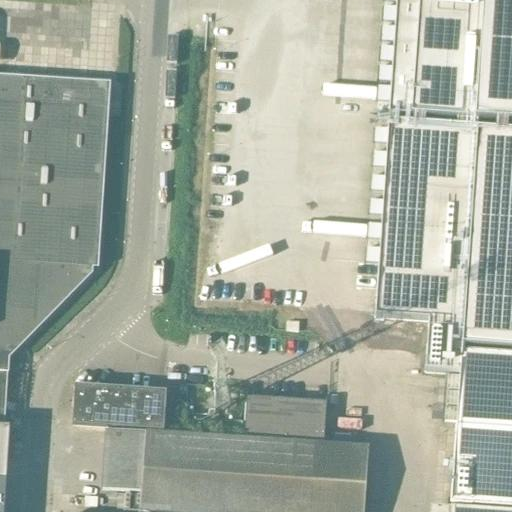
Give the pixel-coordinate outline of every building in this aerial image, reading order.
[(511,0),(395,0),(388,118),(511,125),(511,0)] [(0,375),(8,376),(9,361),(93,276),(93,270),(98,271),(111,86),(86,84),(0,78),(0,375)] [(511,137),(389,129),(377,318),(432,321),(429,372),(446,373),(447,361),(458,362),(459,355),(511,358),(511,137)] [(454,423),(449,505),(511,509),(511,358),(459,355),(458,362),(447,361),(446,375),(457,376),(457,378),(446,377),(445,391),(456,391),(456,394),(445,393),(444,407),(455,407),(455,410),(444,409),(443,422),(454,423)] [(75,387),(72,427),(163,434),(166,394),(75,387)] [(246,399),(243,439),(323,444),(326,404),(246,399)] [(242,423),(216,422),(216,435),(241,436),(242,423)] [(0,429),(0,453),(9,454),(10,430),(0,429)] [(106,432),(102,491),(142,494),(142,496),(125,495),(124,511),(140,511),(239,511),(243,441),(106,432)] [(243,441),(239,511),(363,511),(368,449),(318,446),(243,441)] [(0,483),(7,484),(9,454),(0,453),(0,483)] [(85,498),(84,508),(97,508),(97,499),(85,498)]
